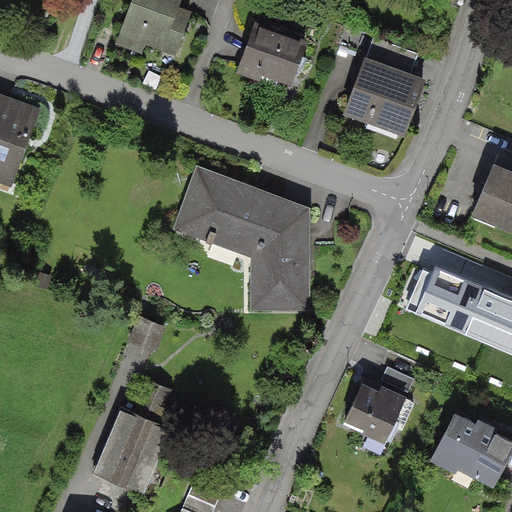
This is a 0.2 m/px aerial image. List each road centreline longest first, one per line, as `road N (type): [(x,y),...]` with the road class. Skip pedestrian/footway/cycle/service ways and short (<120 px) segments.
road 1 (residential): [(410,204),(0,53)]
road 2 (residential): [(410,204),(272,511)]
road 3 (residential): [(488,0),(410,204)]
